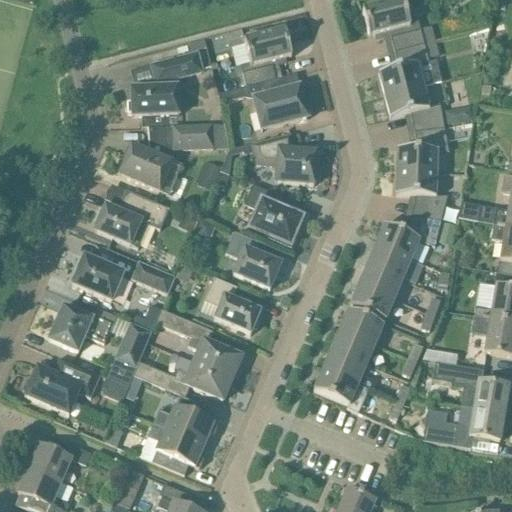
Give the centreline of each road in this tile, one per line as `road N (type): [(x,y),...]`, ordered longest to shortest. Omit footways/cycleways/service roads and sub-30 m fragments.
road 1 (unclassified): [(236,511),(231,478),(357,185),(358,157),(318,0)]
road 2 (residential): [(0,355),(90,137),(62,0)]
